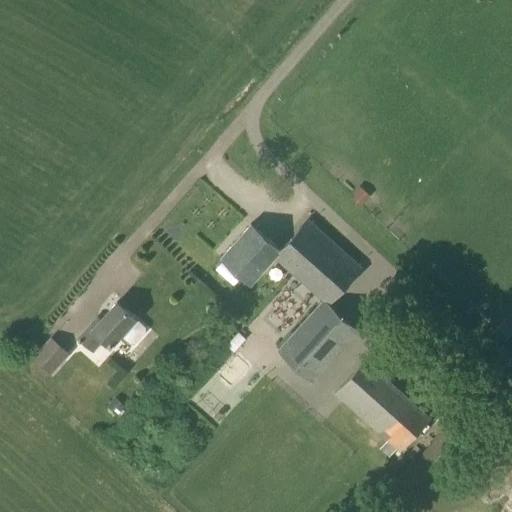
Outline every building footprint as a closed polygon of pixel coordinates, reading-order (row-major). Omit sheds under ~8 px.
[(361,268),(309,221),(279,249),(250,224),(220,258),(250,285),(273,258),(321,301),(276,351),(311,384),(359,331),(328,304),(361,268)] [(145,327),(135,318),(116,302),(95,326),(91,323),(77,338),(91,351),(101,340),(109,347),(119,335),(130,344),(134,344),(145,332),(145,327)] [(246,352),(252,337),(241,333),(235,348),(246,352)] [(52,375),(70,354),(50,336),(32,358),(52,375)] [(399,453),(430,417),(364,359),(333,394),(385,441),(378,449),(388,458),(395,449),(399,453)] [(468,442),(447,424),(390,488),(407,504),(427,482),(430,485),(468,442)]
